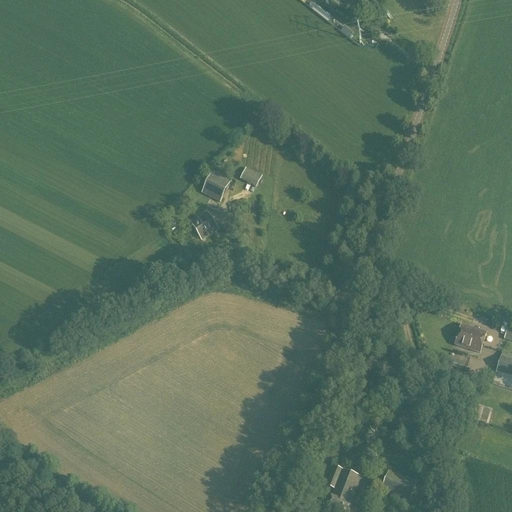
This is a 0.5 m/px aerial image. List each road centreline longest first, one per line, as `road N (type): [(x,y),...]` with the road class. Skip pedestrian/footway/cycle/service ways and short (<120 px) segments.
road 1 (unclassified): [(275,511),(456,0)]
road 2 (track): [(363,272),(396,296),(456,511)]
road 3 (track): [(98,511),(0,439)]
